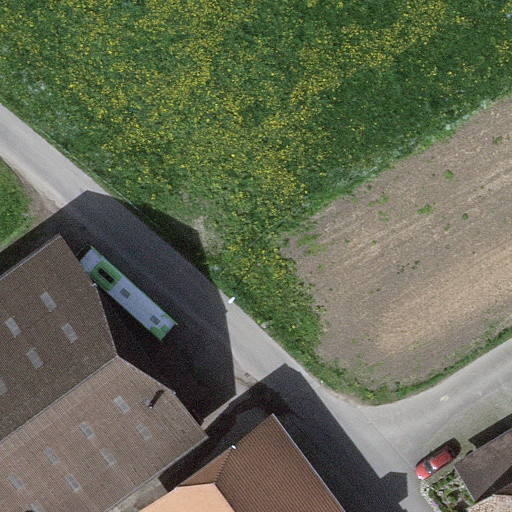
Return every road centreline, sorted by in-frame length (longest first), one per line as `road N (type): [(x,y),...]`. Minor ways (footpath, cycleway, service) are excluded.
road 1 (residential): [(354,457),(192,290),(0,129)]
road 2 (residential): [(354,457),(511,358)]
